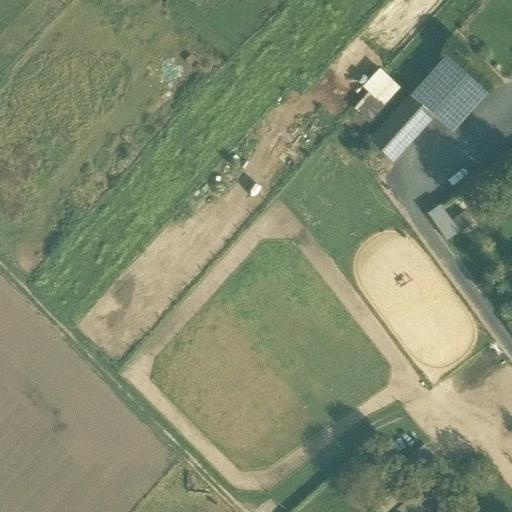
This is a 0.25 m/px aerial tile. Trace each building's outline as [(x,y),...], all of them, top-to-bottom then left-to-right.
[(432,117),(449,132),(482,96),(445,62),(411,100),(432,117)] [(379,67),(361,87),(369,94),(355,109),(370,122),(401,88),(379,67)] [(179,99),(195,84),(183,71),(166,87),(179,99)] [(372,143),(392,161),(432,117),(411,100),(372,143)] [(440,207),(429,215),(447,242),(458,234),(440,207)]
